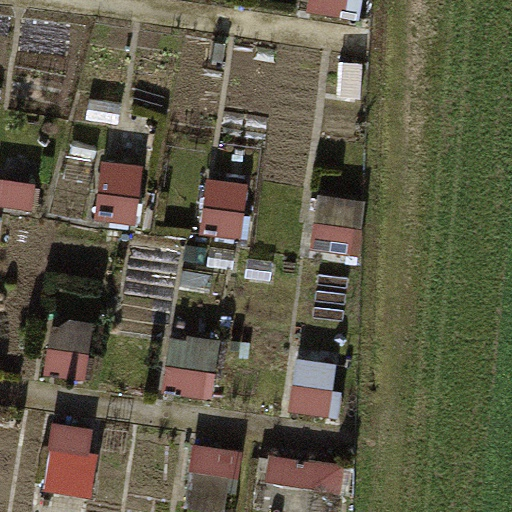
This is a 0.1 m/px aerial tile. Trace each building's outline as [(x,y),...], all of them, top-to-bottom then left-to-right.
[(104,161),(105,219),(149,219),(148,160),(104,161)] [(217,176),(208,227),(247,234),(257,183),(217,176)] [(54,369),(95,373),(99,323),(58,319),(54,369)] [(183,333),(172,386),(219,395),(229,343),(183,333)] [(341,415),(348,364),(305,357),(297,409),(341,415)] [(58,422),(54,485),(98,488),(102,425),(58,422)] [(204,445),(203,483),(247,483),(247,446),(204,445)] [(278,458),(277,483),(352,485),(353,460),(278,458)]
